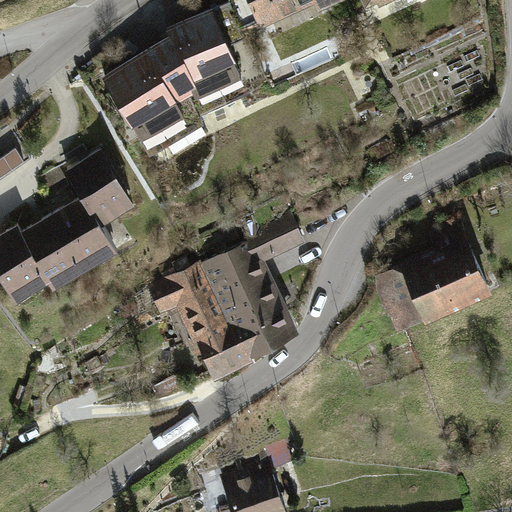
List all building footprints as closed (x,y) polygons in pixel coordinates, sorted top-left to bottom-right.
[(230,0),(217,7),(233,44),(248,38),(247,35),(315,4),(319,12),(345,0),(230,0)] [(362,0),(367,8),(378,3),(380,6),(394,0),(362,0)] [(172,35),(105,75),(137,126),(205,89),(200,79),(241,61),(233,44),(217,7),(168,27),(172,35)] [(21,224),(0,236),(0,268),(20,302),(53,282),(57,289),(122,250),(106,223),(139,203),(105,147),(69,169),(85,194),(25,231),(21,224)] [(0,177),(26,159),(17,147),(0,158),(0,177)] [(202,259),(152,284),(163,312),(180,305),(195,337),(189,340),(197,355),(208,351),(220,377),(304,332),(269,260),(309,241),(294,211),(246,234),(248,239),(203,261),(202,259)] [(461,215),(427,230),(435,246),(377,274),(379,291),(390,313),(402,329),(430,319),(432,322),(499,292),(461,215)] [(259,448),(262,458),(270,455),(274,467),(295,458),(287,437),(259,448)] [(262,458),(221,473),(235,511),(290,511),(274,467),(270,455),(262,458)]
